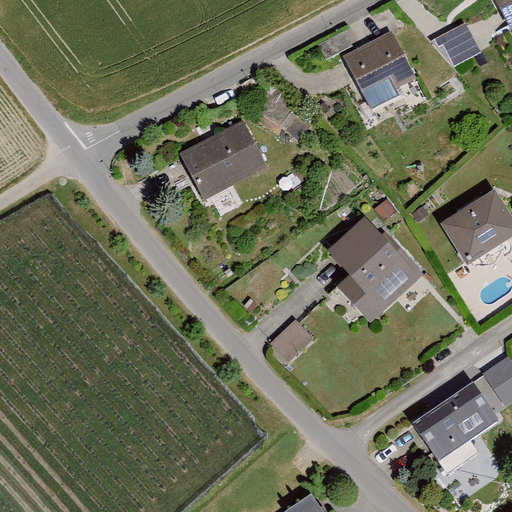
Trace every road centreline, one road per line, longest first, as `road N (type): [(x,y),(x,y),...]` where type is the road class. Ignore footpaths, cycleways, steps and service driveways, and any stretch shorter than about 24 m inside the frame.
road 1 (residential): [(332,449),(77,157)]
road 2 (residential): [(77,157),(374,0)]
road 3 (residential): [(511,320),(332,449)]
road 4 (residential): [(77,157),(0,50)]
